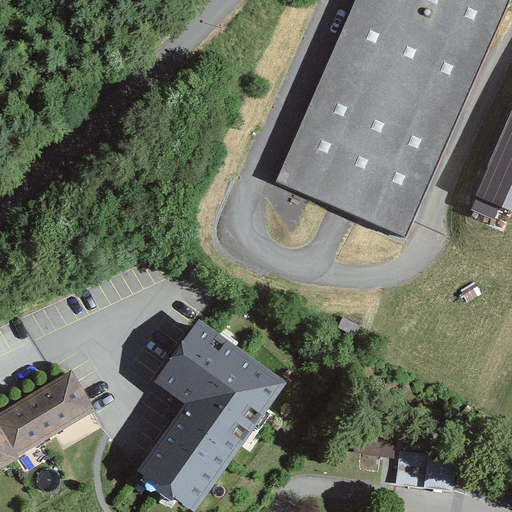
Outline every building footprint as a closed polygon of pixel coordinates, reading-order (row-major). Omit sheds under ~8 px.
[(511,9),(511,0),(360,0),(285,177),(417,232),(511,9)] [(511,217),(511,119),(477,203),(511,217)] [(281,384),(200,326),(160,383),(189,403),(141,471),(194,508),(281,384)] [(72,372),(0,414),(0,426),(18,456),(95,410),(72,372)] [(0,470),(20,459),(18,456),(0,426),(0,470)] [(395,455),(397,439),(359,435),(357,450),(395,455)] [(397,482),(458,486),(460,453),(399,449),(397,482)]
